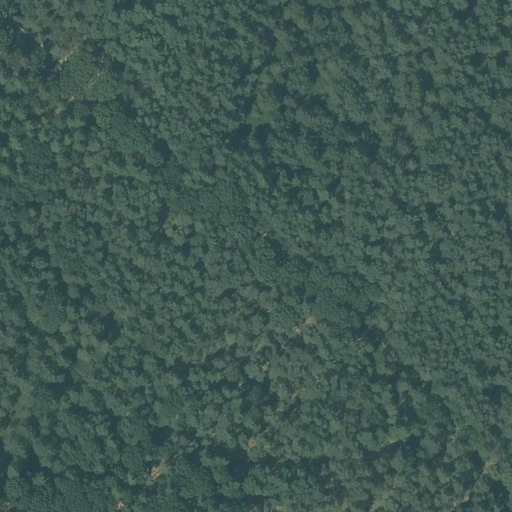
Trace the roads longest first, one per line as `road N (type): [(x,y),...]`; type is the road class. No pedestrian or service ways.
road 1 (track): [(436,404),(310,267),(170,154),(17,0)]
road 2 (track): [(436,404),(511,511)]
